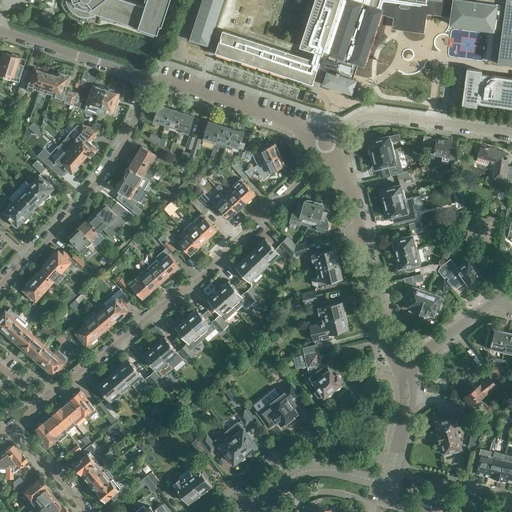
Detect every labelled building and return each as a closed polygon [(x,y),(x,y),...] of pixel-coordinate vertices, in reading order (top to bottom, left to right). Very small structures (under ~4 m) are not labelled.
[(155,33),(158,34),(160,26),(162,27),(170,0),(61,0),(62,4),(64,7),(66,11),(69,14),(72,17),(75,19),(80,20),(83,21),(86,21),(91,21),(90,17),(92,17),(95,16),(97,15),(100,16),(100,17),(100,18),(114,22),(114,20),(141,29),(141,30),(140,30),(140,31),(154,35),(155,35),(154,35),(155,33)] [(376,7),(378,0),(431,0),(432,2),(433,7),(436,12),(440,17),(445,19),(451,21),(450,24),(494,30),(490,61),(511,64),(511,0),(202,0),(190,39),(208,45),(210,39),(222,0),(314,0),(310,14),(308,20),(300,46),(314,50),(311,59),(222,30),(219,42),(215,52),(313,84),(316,74),(325,77),(323,84),(352,93),(356,80),(353,79),(358,64),(364,66),(382,9),(376,7)] [(5,52),(0,68),(0,71),(13,76),(19,57),(5,52)] [(34,89),(40,91),(46,72),(34,68),(28,89),(34,91),(34,89)] [(482,70),(466,68),(462,105),(477,107),(477,103),(511,107),(511,77),(481,73),(482,70)] [(46,72),(40,91),(52,95),(58,75),(46,72)] [(58,75),(52,95),(62,98),(61,102),(65,103),(65,102),(73,105),(77,92),(65,89),(70,75),(59,72),(58,75)] [(93,84),(87,103),(94,106),(93,109),(99,111),(107,89),(105,88),(105,87),(100,85),(99,86),(93,84)] [(107,89),(99,111),(106,113),(107,110),(114,112),(120,93),(114,91),(114,90),(109,88),(109,89),(107,89)] [(78,93),(73,105),(80,107),(84,95),(78,93)] [(163,127),(164,128),(170,108),(158,105),(152,124),(158,126),(159,124),(164,126),(163,127)] [(170,108),(164,128),(168,129),(169,126),(176,128),(182,112),(170,108)] [(182,112),(176,128),(183,130),(182,133),(187,135),(194,116),(182,112)] [(39,135),(43,130),(33,121),(29,126),(39,135)] [(202,140),(208,142),(214,144),(221,125),(208,121),(202,140)] [(91,157),(98,149),(90,141),(100,130),(83,124),(79,127),(83,131),(73,142),(88,155),(91,157)] [(221,125),(214,144),(215,144),(211,155),(215,156),(218,145),(226,148),(232,129),(221,125)] [(232,129),(226,148),(231,150),(238,152),(239,148),(243,149),(245,143),(241,142),(244,133),(232,129)] [(149,139),(158,145),(160,138),(152,133),(149,139)] [(369,148),(371,155),(394,149),(392,142),(401,140),(399,133),(389,136),(388,135),(369,141),(371,148),(369,148)] [(186,147),(191,149),(195,137),(190,135),(186,147)] [(431,137),(424,136),(422,146),(429,147),(431,137)] [(191,149),(188,159),(195,161),(198,151),(201,139),(195,137),(191,149)] [(437,138),(436,139),(434,151),(435,152),(435,154),(443,155),(441,164),(455,161),(456,154),(450,153),(452,140),(437,138)] [(73,142),(65,151),(79,164),(88,155),(73,142)] [(260,156),(261,157),(263,156),(265,161),(280,154),(275,143),(269,146),(267,143),(263,145),(265,148),(258,151),(255,150),(254,156),(258,157),(260,156)] [(493,179),(506,181),(511,181),(511,166),(507,165),(509,153),(492,148),(492,149),(482,145),(478,156),(492,161),(492,162),(496,162),(495,171),(494,171),(493,179)] [(141,146),(135,157),(152,167),(156,161),(152,159),(155,154),(141,146)] [(248,147),(246,152),(244,158),(236,162),(244,171),(248,169),(254,149),(248,147)] [(394,149),(371,155),(373,162),(375,161),(376,168),(396,163),(394,158),(396,158),(394,149)] [(79,164),(65,151),(61,155),(59,154),(55,158),(71,173),(79,164)] [(42,152),(37,157),(48,166),(52,161),(42,152)] [(263,169),(265,175),(268,173),(286,165),(280,154),(265,161),(268,167),(263,169)] [(135,157),(129,167),(143,176),(145,171),(149,173),(152,167),(135,157)] [(425,157),(419,158),(421,167),(427,167),(425,157)] [(32,165),(41,173),(45,169),(37,160),(32,165)] [(236,162),(232,165),(245,179),(248,175),(244,171),(236,162)] [(407,164),(396,167),(397,173),(408,171),(407,164)] [(129,167),(123,178),(140,188),(143,182),(140,180),(143,176),(129,167)] [(248,169),(244,171),(248,175),(249,175),(254,181),(259,176),(250,168),(248,169)] [(408,171),(397,173),(398,179),(410,177),(408,171)] [(39,174),(30,184),(44,198),(53,188),(49,184),(51,182),(47,178),(45,180),(39,174)] [(140,188),(123,178),(116,189),(130,197),(133,192),(137,194),(140,188)] [(241,178),(232,187),(247,203),(256,194),(241,178)] [(25,181),(17,189),(35,207),(44,198),(30,184),(29,185),(25,181)] [(184,187),(181,184),(172,193),(175,196),(184,187)] [(215,187),(226,199),(238,211),(247,203),(232,187),(226,192),(219,184),(215,187)] [(381,197),(382,204),(406,198),(404,189),(402,190),(400,185),(381,190),(383,197),(381,197)] [(464,203),(460,186),(454,188),(458,204),(464,203)] [(17,189),(9,198),(13,202),(27,216),(35,207),(17,189)] [(203,192),(198,196),(210,209),(215,205),(203,192)] [(203,214),(193,223),(208,239),(217,230),(206,218),(204,215),(209,210),(196,196),(191,200),(203,214)] [(213,202),(216,205),(216,206),(228,220),(238,211),(226,199),(221,203),(220,202),(220,201),(217,198),(213,202)] [(406,198),(382,204),(384,210),(386,210),(387,216),(406,212),(409,223),(426,219),(428,219),(427,213),(419,215),(414,211),(413,205),(408,206),(406,198)] [(300,220),(309,222),(315,201),(309,199),(305,199),(303,205),(299,204),(297,209),(296,208),(291,213),(290,216),(291,221),(299,224),(300,220)] [(128,200),(124,204),(135,213),(138,208),(128,200)] [(315,201),(309,222),(307,228),(316,230),(317,228),(325,230),(327,228),(328,224),(327,218),(326,217),(327,212),(323,211),(324,205),(319,202),(315,201)] [(3,212),(8,216),(6,218),(12,223),(13,222),(17,225),(27,216),(13,202),(3,212)] [(105,203),(96,211),(110,225),(113,222),(111,219),(116,214),(105,203)] [(169,203),(164,209),(169,214),(175,209),(169,203)] [(119,211),(128,218),(132,213),(123,206),(119,211)] [(96,211),(87,219),(98,231),(102,227),(111,237),(116,232),(110,225),(96,211)] [(87,219),(79,227),(92,242),(96,238),(93,236),(98,231),(87,219)] [(426,219),(409,223),(411,230),(428,226),(426,219)] [(184,230),(184,231),(199,247),(208,239),(193,223),(192,222),(184,230)] [(148,224),(141,231),(145,236),(153,229),(148,224)] [(79,227),(70,235),(78,244),(76,246),(82,254),(89,248),(93,252),(98,247),(92,242),(79,227)] [(171,245),(176,241),(190,256),(199,247),(184,231),(175,239),(168,231),(163,235),(171,245)] [(163,235),(159,239),(166,247),(154,256),(157,259),(170,274),(179,266),(169,254),(175,250),(171,245),(163,235)] [(393,248),(395,254),(416,249),(413,235),(393,240),(395,247),(393,248)] [(288,237),(284,240),(294,251),(296,245),(288,237)] [(264,239),(255,248),(269,262),(279,253),(264,239)] [(284,240),(280,244),(292,256),(294,251),(284,240)] [(296,245),(294,251),(308,246),(307,241),(296,245)] [(294,251),(292,256),(293,257),(310,252),(308,246),(294,251)] [(422,247),(416,249),(395,254),(396,261),(398,260),(400,267),(405,266),(406,270),(415,268),(421,266),(419,261),(425,260),(422,247)] [(255,248),(246,257),(260,272),(269,262),(255,248)] [(317,259),(319,268),(339,263),(336,248),(312,254),(314,260),(317,259)] [(58,250),(49,260),(62,271),(67,265),(70,268),(73,267),(77,263),(82,268),(86,263),(75,254),(71,258),(63,251),(61,253),(58,250)] [(480,270),(467,253),(460,259),(464,263),(457,269),(456,267),(447,275),(446,275),(447,276),(444,278),(451,287),(464,277),(471,286),(482,277),(478,272),(480,270)] [(260,272),(246,257),(237,266),(251,281),(260,272)] [(146,264),(140,258),(137,261),(143,267),(146,264)] [(151,270),(150,270),(161,282),(170,274),(157,259),(148,267),(151,270)] [(49,260),(41,270),(53,281),(62,271),(49,260)] [(321,276),(311,278),(312,284),(317,287),(319,283),(343,277),(339,263),(319,268),(321,276)] [(433,264),(420,267),(422,274),(423,274),(438,270),(439,270),(440,268),(440,267),(442,263),(434,265),(433,264)] [(439,270),(438,270),(444,278),(447,276),(446,275),(447,275),(440,267),(439,270)] [(41,270),(32,279),(45,291),(53,281),(41,270)] [(150,270),(142,277),(141,278),(152,290),(161,282),(150,270)] [(130,282),(138,293),(137,294),(140,297),(141,296),(143,298),(152,290),(141,278),(142,277),(139,274),(130,282)] [(422,274),(412,276),(413,282),(424,280),(423,274),(422,274)] [(118,281),(126,290),(130,286),(123,277),(118,281)] [(427,291),(419,313),(428,316),(429,313),(433,315),(435,310),(438,311),(439,308),(442,309),(446,306),(444,303),(445,303),(441,298),(443,294),(451,287),(444,278),(436,284),(440,288),(437,290),(436,295),(427,291)] [(45,291),(32,279),(23,289),(26,292),(24,294),(31,300),(33,298),(36,300),(45,291)] [(228,281),(219,290),(236,310),(237,310),(240,313),(245,309),(252,303),(256,300),(248,290),(241,296),(228,281)] [(252,286),(248,290),(256,300),(261,296),(252,286)] [(411,310),(419,313),(427,291),(417,288),(417,290),(412,288),(406,289),(407,291),(404,291),(405,296),(407,297),(406,299),(409,300),(407,305),(412,307),(411,310)] [(314,289),(301,292),(303,298),(315,294),(314,289)] [(222,313),(216,319),(224,329),(228,325),(225,320),(236,310),(219,290),(209,299),(222,313)] [(103,303),(106,307),(116,320),(127,311),(124,308),(127,306),(125,305),(130,300),(124,292),(117,298),(113,294),(103,303)] [(315,294),(303,298),(304,303),(317,299),(315,294)] [(72,299),(69,295),(63,301),(66,304),(72,299)] [(318,303),(319,307),(320,313),(323,313),(325,321),(346,316),(342,302),(335,303),(329,300),(318,303)] [(34,302),(31,306),(38,313),(42,309),(34,302)] [(0,327),(5,331),(19,315),(10,307),(7,311),(6,310),(3,313),(0,312),(0,327)] [(106,307),(96,315),(106,328),(116,320),(106,307)] [(202,316),(197,310),(187,318),(202,336),(215,325),(221,332),(224,329),(216,319),(215,319),(208,310),(202,316)] [(19,315),(5,331),(14,340),(26,328),(29,324),(19,315)] [(96,315),(86,323),(97,336),(106,328),(96,315)] [(310,324),(313,336),(314,340),(331,336),(330,332),(349,328),(346,316),(325,321),(310,324)] [(190,346),(202,336),(187,318),(177,327),(190,342),(188,343),(187,343),(183,347),(192,357),(193,359),(197,356),(195,354),(196,353),(190,346)] [(78,335),(76,337),(75,336),(69,341),(77,348),(82,344),(84,342),(86,345),(97,336),(86,323),(76,332),(78,335)] [(55,332),(46,324),(41,328),(51,337),(55,332)] [(495,327),(493,336),(490,348),(503,352),(509,331),(495,327)] [(26,328),(14,340),(24,348),(35,336),(26,328)] [(511,331),(509,331),(503,352),(511,353),(511,331)] [(35,336),(24,348),(34,357),(45,345),(35,336)] [(164,337),(155,346),(167,361),(173,356),(177,360),(181,357),(164,337)] [(74,346),(67,339),(63,344),(70,350),(74,346)] [(302,347),(304,354),(318,350),(317,344),(302,347)] [(45,345),(34,357),(43,366),(54,353),(45,345)] [(167,361),(155,346),(144,354),(157,369),(167,361)] [(192,357),(183,347),(179,350),(188,360),(191,364),(195,360),(193,359),(192,357)] [(54,353),(43,366),(53,375),(56,372),(60,372),(63,368),(62,364),(65,362),(67,359),(58,349),(54,353)] [(318,350),(304,354),(293,357),(296,368),(308,366),(310,375),(309,376),(318,388),(314,391),(319,397),(323,394),(325,396),(326,395),(328,395),(330,393),(331,391),(335,388),(337,389),(340,386),(340,384),(341,383),(340,381),(342,380),(337,373),(335,375),(326,363),(323,365),(321,362),(318,350)] [(128,360),(118,368),(131,384),(142,375),(128,360)] [(276,364),(271,368),(276,375),(281,371),(276,364)] [(492,372),(489,377),(464,397),(470,404),(471,403),(473,406),(476,405),(477,405),(477,404),(479,402),(479,401),(477,399),(495,385),(496,386),(503,374),(508,375),(510,369),(505,367),(493,364),(492,372)] [(118,368),(108,377),(121,392),(131,384),(118,368)] [(155,371),(151,374),(159,384),(162,387),(166,384),(163,381),(164,381),(155,371)] [(159,384),(151,374),(147,377),(155,387),(159,384)] [(121,392),(108,377),(98,385),(111,401),(121,392)] [(300,394),(292,384),(265,405),(272,414),(271,415),(276,422),(277,421),(282,427),(298,414),(295,410),(298,407),(295,404),(289,397),(291,396),(294,399),(300,394)] [(201,387),(195,391),(199,396),(204,392),(201,387)] [(189,390),(176,402),(182,409),(195,398),(189,390)] [(79,392),(71,398),(85,416),(88,413),(91,416),(98,411),(94,406),(94,407),(89,401),(87,402),(79,392)] [(65,405),(62,407),(76,423),(85,416),(71,398),(65,403),(65,405)] [(101,401),(96,404),(105,415),(109,411),(101,401)] [(109,401),(105,405),(109,411),(113,415),(117,411),(109,401)] [(488,411),(497,412),(498,405),(490,403),(488,411)] [(52,414),(53,415),(65,429),(68,426),(70,428),(76,423),(62,407),(61,406),(52,414)] [(244,409),(238,414),(246,425),(252,420),(244,409)] [(48,418),(43,422),(56,436),(59,434),(61,436),(62,435),(67,431),(65,429),(53,415),(50,418),(48,418)] [(437,424),(436,426),(437,429),(439,430),(439,432),(437,432),(439,442),(441,441),(442,443),(441,445),(442,448),(443,449),(444,452),(445,455),(459,452),(459,449),(461,448),(458,436),(459,436),(457,427),(456,427),(453,417),(449,418),(445,419),(443,420),(437,421),(437,424)] [(117,421),(104,432),(107,435),(112,436),(122,427),(117,421)] [(56,436),(43,422),(35,429),(43,438),(41,440),(47,447),(58,439),(56,436)] [(78,426),(82,431),(84,434),(88,430),(82,423),(78,426)] [(239,432),(232,437),(246,454),(257,446),(252,440),(254,438),(249,432),(247,433),(242,427),(241,427),(242,428),(238,431),(239,432)] [(232,437),(228,431),(216,439),(225,450),(223,452),(228,458),(230,456),(235,463),(246,454),(232,437)] [(477,433),(471,432),(467,448),(474,446),(477,433)] [(207,434),(198,441),(204,449),(207,453),(217,447),(207,434)] [(152,435),(146,439),(152,446),(157,442),(152,435)] [(196,439),(191,442),(199,453),(204,449),(198,441),(196,439)] [(148,449),(141,441),(138,444),(144,452),(148,449)] [(479,463),(476,473),(488,475),(496,443),(492,442),(490,451),(480,448),(479,454),(481,456),(480,458),(478,458),(478,462),(479,463)] [(12,443),(4,450),(15,463),(14,465),(12,464),(12,472),(27,460),(21,453),(21,454),(12,443)] [(77,455),(80,459),(74,464),(82,473),(83,473),(97,462),(96,462),(98,460),(94,456),(93,457),(89,452),(90,451),(92,451),(94,449),(94,448),(92,445),(92,444),(91,443),(77,455)] [(496,443),(488,475),(492,477),(493,478),(496,479),(498,478),(499,478),(503,461),(497,459),(500,444),(496,443)] [(77,445),(69,451),(70,452),(73,456),(81,449),(77,445)] [(0,452),(0,466),(6,466),(6,464),(12,464),(14,465),(15,463),(4,450),(0,452)] [(97,462),(83,473),(90,482),(106,470),(105,469),(114,461),(112,459),(115,456),(110,451),(108,452),(103,456),(101,458),(105,463),(100,466),(97,462)] [(73,456),(70,452),(64,457),(67,460),(73,456)] [(503,461),(499,478),(501,479),(502,481),(505,482),(506,480),(510,481),(511,473),(511,457),(509,462),(503,461)] [(189,467),(183,472),(200,494),(212,486),(207,480),(208,477),(203,471),(201,472),(196,466),(191,470),(189,467)] [(106,470),(90,482),(97,491),(97,492),(113,479),(109,474),(106,470)] [(152,471),(148,475),(156,485),(160,482),(152,471)] [(177,476),(179,479),(174,483),(179,489),(177,490),(183,498),(186,498),(190,503),(200,494),(183,472),(177,476)] [(157,488),(156,485),(148,475),(142,479),(152,492),(157,488)] [(13,485),(15,487),(15,488),(23,481),(19,476),(13,481),(13,482),(13,485)] [(29,500),(32,498),(46,486),(39,478),(30,486),(28,485),(21,491),(29,500)] [(113,479),(97,492),(100,495),(100,497),(102,500),(104,500),(105,501),(110,496),(114,501),(124,493),(130,488),(127,484),(126,482),(118,489),(115,484),(117,483),(113,479)] [(46,486),(32,498),(36,503),(33,505),(37,510),(53,496),(50,493),(51,491),(46,486)] [(127,498),(124,493),(114,501),(111,504),(115,508),(127,498)] [(37,510),(33,511),(52,511),(61,505),(58,500),(56,500),(53,496),(37,510)]
